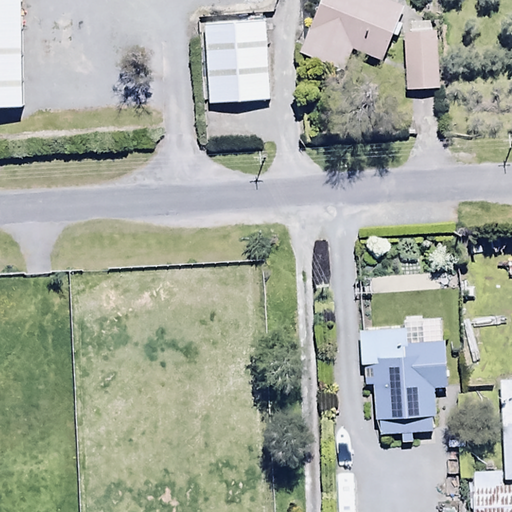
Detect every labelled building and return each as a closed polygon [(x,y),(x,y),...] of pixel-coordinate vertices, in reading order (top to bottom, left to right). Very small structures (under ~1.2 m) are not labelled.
[(0,0),(0,103),(17,103),(13,0),(0,0)] [(387,0),(316,0),(296,52),(295,54),(339,71),(348,48),(377,59),(399,4),(387,0)] [(262,20),(201,23),(205,102),(266,99),(262,20)] [(435,32),(402,32),(402,89),(435,89),(435,32)] [(371,279),(372,295),(454,291),(453,274),(371,279)] [(355,363),(369,362),(373,433),(396,431),(397,443),(409,442),(409,433),(431,431),(428,389),(442,389),(439,338),(406,340),(406,326),(353,329),(355,363)] [(511,511),(511,377),(497,378),(498,471),(470,471),(470,511),(511,511)]
